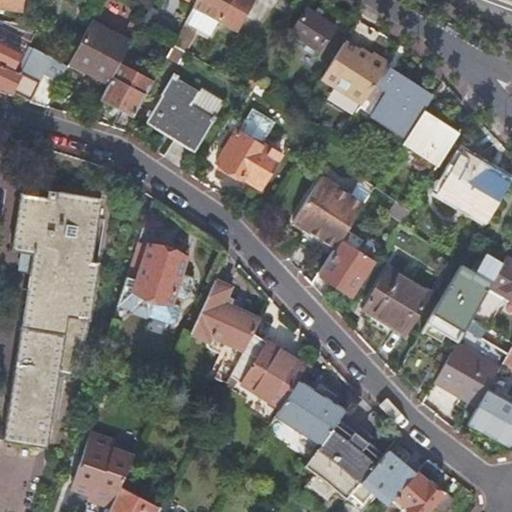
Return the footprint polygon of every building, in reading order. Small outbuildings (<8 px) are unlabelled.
[(0,0),(0,5),(16,8),(17,0),(0,0)] [(170,43),(182,49),(194,28),(207,35),(215,19),(233,28),(248,0),(192,0),(176,31),(172,38),(170,43)] [(333,24),(323,18),(317,14),(306,7),(289,32),(317,50),(333,24)] [(88,18),(67,59),(106,81),(117,60),(128,40),(88,18)] [(0,63),(4,65),(17,35),(4,29),(0,38),(0,63)] [(367,55),(342,40),(319,74),(360,101),(382,66),(386,61),(369,51),(367,55)] [(0,85),(9,89),(27,98),(27,99),(43,104),(55,81),(64,64),(25,44),(12,69),(4,65),(0,63),(0,85)] [(117,60),(106,81),(98,95),(117,106),(107,124),(123,129),(150,78),(117,60)] [(382,66),(360,101),(357,106),(405,136),(422,109),(430,97),(382,66)] [(161,93),(145,120),(193,148),(214,112),(212,111),(221,96),(198,83),(197,86),(196,85),(194,88),(174,76),(176,73),(172,71),(160,92),(161,93)] [(257,77),(249,72),(242,82),(245,84),(251,88),(254,83),(257,77)] [(247,106),(216,162),(259,186),(279,153),(259,141),(272,119),(247,106)] [(456,131),(422,109),(405,136),(400,143),(435,165),(456,131)] [(454,201),(478,161),(460,150),(436,190),(454,201)] [(508,179),(478,161),(454,201),(484,219),(508,179)] [(334,246),(344,230),(361,203),(318,175),(289,220),(311,235),(313,232),(334,246)] [(86,319),(96,263),(89,261),(95,223),(99,198),(93,197),(93,196),(58,190),(58,191),(52,190),(51,196),(19,192),(11,249),(31,252),(3,441),(45,447),(64,316),(86,319)] [(331,251),(316,273),(350,295),(372,261),(371,260),(377,252),(344,230),(334,246),(331,251)] [(310,237),(331,251),(334,246),(313,232),(311,235),(310,237)] [(137,242),(116,304),(129,308),(135,291),(170,302),(170,301),(172,293),(179,272),(185,255),(147,243),(146,245),(137,242)] [(488,244),(477,262),(493,272),(500,261),(504,254),(488,244)] [(500,261),(493,272),(489,280),(486,285),(473,309),(472,310),(478,314),(481,315),(486,307),(488,308),(496,294),(501,292),(508,296),(509,293),(511,293),(511,258),(504,254),(500,261)] [(421,328),(393,375),(408,391),(413,396),(451,330),(458,334),(469,315),(472,310),(473,309),(486,285),(489,280),(493,272),(477,262),(472,271),(458,263),(421,328)] [(361,307),(382,320),(408,277),(387,265),(361,307)] [(189,275),(179,272),(172,293),(182,296),(186,294),(191,279),(189,275)] [(408,277),(382,320),(404,333),(429,290),(408,277)] [(213,278),(188,332),(207,340),(209,335),(241,349),(250,331),(258,317),(222,300),(229,285),(213,278)] [(135,291),(129,308),(169,321),(173,319),(177,307),(175,303),(170,301),(170,302),(135,291)] [(472,310),(469,315),(475,319),(478,314),(472,310)] [(241,349),(228,373),(277,406),(296,377),(303,366),(250,331),(241,349)] [(454,341),(432,381),(448,390),(451,384),(479,400),(486,388),(498,366),(454,341)] [(511,367),(511,348),(509,347),(501,361),(511,367)] [(296,377),(277,406),(271,415),(317,443),(338,415),(344,407),(296,377)] [(451,384),(448,390),(476,406),(479,400),(451,384)] [(476,406),(466,424),(507,446),(511,436),(511,402),(486,388),(479,400),(476,406)] [(266,425),(274,411),(257,402),(250,416),(266,425)] [(317,443),(303,462),(318,475),(328,484),(343,498),(359,479),(381,453),(367,442),(355,432),(338,415),(317,443)] [(118,485),(132,455),(111,447),(113,441),(88,433),(69,489),(87,496),(85,500),(108,508),(118,485)] [(381,453),(359,479),(385,502),(391,496),(412,474),(384,449),(381,453)] [(412,474),(391,496),(409,511),(424,511),(432,503),(442,492),(427,479),(425,482),(413,472),(412,474)] [(153,511),(156,508),(118,485),(108,508),(105,511),(153,511)] [(451,499),(442,492),(432,503),(442,511),(451,499)]
